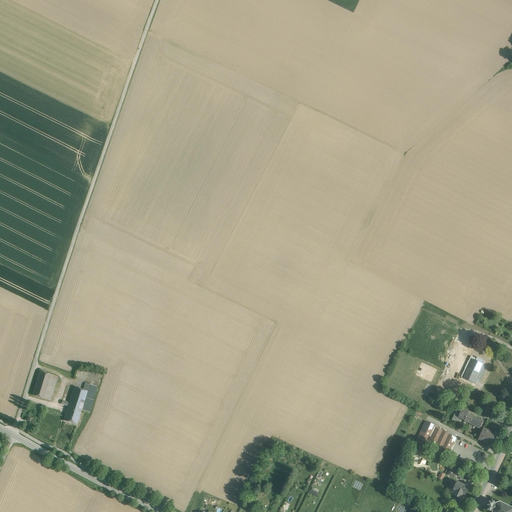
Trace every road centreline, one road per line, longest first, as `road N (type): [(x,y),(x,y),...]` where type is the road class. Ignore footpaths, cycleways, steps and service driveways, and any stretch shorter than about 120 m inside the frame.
road 1 (unclassified): [(14,433),(157,0)]
road 2 (tertiary): [(14,433),(164,511)]
